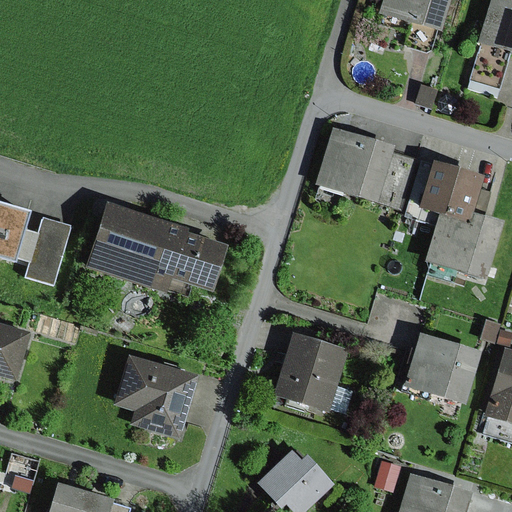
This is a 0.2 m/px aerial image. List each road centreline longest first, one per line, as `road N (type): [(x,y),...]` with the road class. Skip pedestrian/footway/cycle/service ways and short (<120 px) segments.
road 1 (residential): [(322,94),(198,494)]
road 2 (residential): [(198,494),(0,435)]
road 3 (residential): [(322,94),(511,151)]
